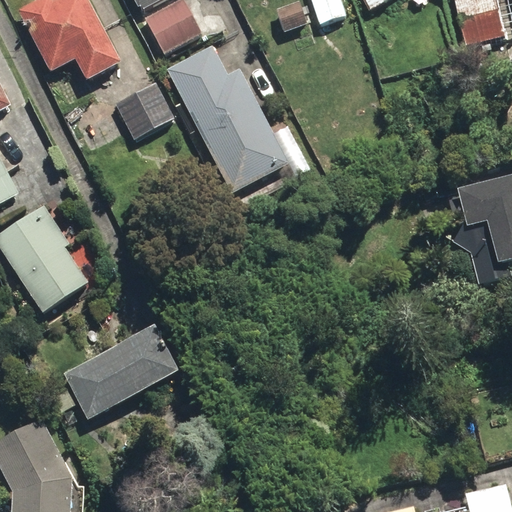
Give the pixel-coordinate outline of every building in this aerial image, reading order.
[(48,0),(39,0),(18,12),(51,71),(76,58),(92,87),(130,66),(93,0),(72,0),(54,10),(48,0)] [(127,0),(137,19),(165,4),(163,0),(127,0)] [(337,0),(307,0),(316,31),(344,23),(337,0)] [(397,0),(361,0),(370,17),(398,2),(397,0)] [(511,0),(450,0),(463,52),(504,42),(503,38),(511,35),(511,0)] [(202,42),(183,5),(144,25),(162,62),(202,42)] [(305,31),(297,9),(273,17),(281,39),(305,31)] [(172,68),(231,195),(291,168),(231,40),(172,68)] [(0,121),(13,115),(0,88),(0,121)] [(171,123),(154,90),(116,109),(133,143),(171,123)] [(0,208),(21,198),(0,156),(0,208)] [(511,184),(458,195),(477,292),(511,284),(511,184)] [(41,202),(0,226),(0,248),(37,309),(88,279),(41,202)] [(60,382),(88,423),(175,366),(147,325),(60,382)] [(0,477),(10,494),(9,511),(65,511),(66,474),(39,427),(0,449),(0,477)] [(427,511),(426,505),(390,511),(511,511),(511,502),(509,489),(465,497),(468,511),(427,511)]
